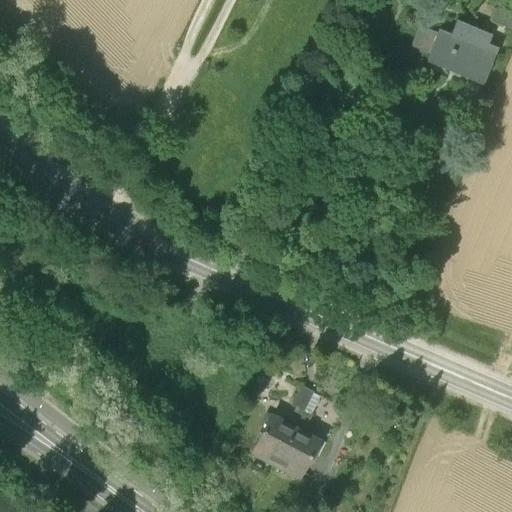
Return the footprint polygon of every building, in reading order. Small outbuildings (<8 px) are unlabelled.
[(511,30),(511,13),(496,7),(491,20),(511,30)] [(493,27),(464,16),(461,21),(457,20),(451,33),(439,28),(427,58),(428,58),(427,61),(482,83),(483,81),(484,81),(498,47),(487,44),(493,27)] [(423,48),(432,27),(422,22),(413,43),(423,48)] [(371,114),(381,94),(370,89),(375,78),(363,72),(348,103),(371,114)] [(258,234),(240,226),(234,237),(252,246),(258,234)] [(292,406),(296,407),(303,412),(313,393),(313,392),(302,386),(292,406)] [(318,455),(325,442),(321,441),(322,439),(305,430),(313,414),(310,413),(319,396),(313,393),(303,412),(276,459),(302,472),(312,453),(318,455)] [(276,459),(303,412),(296,407),(289,421),(273,413),(267,410),(260,424),(265,426),(254,447),(276,459)]
